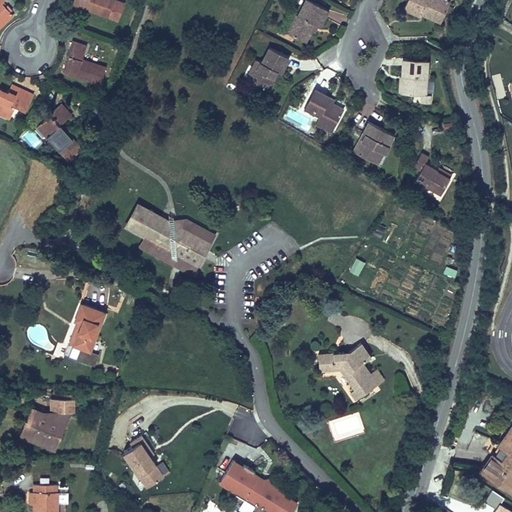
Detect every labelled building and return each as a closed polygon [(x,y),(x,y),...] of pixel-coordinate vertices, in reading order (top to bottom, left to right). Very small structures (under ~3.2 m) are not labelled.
[(0,0),(0,22),(22,7),(16,0),(0,0)] [(126,0),(89,0),(122,12),(126,0)] [(293,12),(284,30),(302,40),(312,21),(318,24),(326,8),(311,0),(304,0),(296,14),(293,12)] [(423,16),(424,14),(425,11),(442,18),(449,0),(409,0),(406,9),(423,16)] [(442,18),(425,11),(424,14),(440,21),(442,18)] [(66,66),(102,79),(108,61),(89,54),(93,41),(77,35),(66,66)] [(267,89),(285,54),(267,44),(259,59),(253,56),(250,61),(255,63),(246,78),(267,89)] [(426,96),(428,60),(404,59),(403,76),(403,77),(405,77),(404,95),(421,96),(426,96)] [(255,63),(250,61),(242,76),(246,78),(255,63)] [(319,113),(317,117),(333,125),(343,107),(331,101),(326,98),(328,94),(314,86),(303,105),(319,113)] [(0,110),(15,117),(19,109),(22,110),(28,96),(12,88),(10,93),(0,88),(0,110)] [(426,96),(421,96),(420,103),(430,104),(430,96),(426,96)] [(71,112),(61,100),(36,121),(68,158),(83,145),(61,120),(71,112)] [(333,125),(317,117),(314,122),(329,131),(333,125)] [(369,119),(364,130),(368,132),(365,139),(359,139),(354,149),(373,159),(378,148),(385,152),(386,152),(391,144),(389,143),(394,133),(369,119)] [(368,132),(364,130),(359,139),(365,139),(368,132)] [(385,152),(378,148),(373,159),(379,162),(385,152)] [(415,178),(440,192),(449,176),(436,169),(438,166),(425,160),(427,154),(420,151),(412,165),(419,169),(415,178)] [(452,171),(439,164),(438,166),(436,169),(449,176),(452,171)] [(171,220),(140,201),(126,222),(165,247),(165,251),(174,252),(195,266),(208,244),(180,226),(181,222),(171,220)] [(359,275),(365,261),(355,257),(349,271),(359,275)] [(445,265),(443,273),(455,276),(457,269),(445,265)] [(92,336),(105,300),(82,288),(76,304),(81,306),(73,328),(92,336)] [(357,393),(371,382),(354,359),(360,355),(368,348),(359,337),(345,345),(317,348),(319,366),(340,364),(355,384),(351,385),(357,393)] [(383,373),(376,364),(370,369),(360,355),(354,359),(371,382),(383,373)] [(68,399),(51,399),(51,412),(69,411),(68,399)] [(56,448),(65,422),(38,412),(30,409),(23,429),(49,439),(47,445),(56,448)] [(65,422),(69,411),(51,412),(38,412),(65,422)] [(490,453),(478,471),(511,494),(511,492),(511,423),(510,423),(495,445),(505,452),(500,459),(490,453)] [(165,476),(157,464),(158,464),(152,455),(155,452),(142,433),(130,441),(133,446),(124,452),(147,488),(165,476)] [(232,459),(217,483),(244,499),(254,506),(253,508),(260,511),(263,507),(269,511),(291,511),(297,502),(290,497),(291,495),(270,482),(269,477),(263,478),(253,472),(254,470),(242,463),(242,465),(232,459)] [(54,511),(54,486),(52,486),(52,477),(29,477),(29,487),(32,487),(32,501),(30,501),(29,511),(54,511)] [(254,506),(244,499),(238,509),(242,511),(250,511),(253,508),(254,506)]
